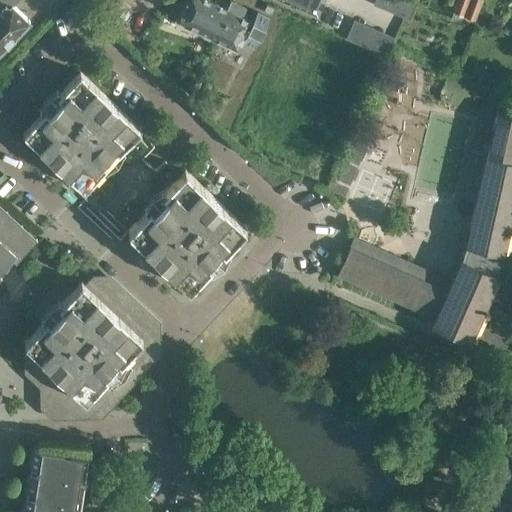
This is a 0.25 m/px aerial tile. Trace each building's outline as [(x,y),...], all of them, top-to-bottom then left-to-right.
[(0,0),(0,50),(29,21),(12,5),(16,0),(0,0)] [(83,0),(83,1),(117,31),(132,12),(116,0),(114,2),(111,0),(83,0)] [(177,21),(217,40),(231,11),(226,9),(207,0),(184,0),(183,4),(175,0),(167,17),(176,21),(177,21)] [(285,0),(316,14),(322,0),(285,0)] [(402,0),(375,0),(374,3),(409,17),(414,5),(402,0)] [(455,0),(452,11),(463,15),(468,0),(455,0)] [(468,0),(463,15),(475,19),(482,0),(468,0)] [(231,11),(217,40),(236,50),(240,42),(255,49),(269,19),(256,12),(251,22),(241,17),(245,9),(230,1),(226,9),(231,11)] [(392,36),(354,20),(347,37),(384,54),(392,36)] [(102,207),(190,288),(247,226),(186,169),(180,175),(165,161),(156,171),(142,158),(155,144),(146,136),(143,140),(137,134),(142,129),(80,71),(23,133),(89,194),(85,198),(99,211),(102,207)] [(498,274),(494,272),(501,251),(505,252),(511,218),(511,109),(496,108),(486,151),(485,151),(485,152),(470,148),(460,195),(475,199),(465,243),(466,243),(461,258),(450,283),(352,239),(337,273),(435,316),(432,324),(469,340),(473,333),(485,338),(506,348),(511,334),(511,316),(485,304),(498,274)] [(370,135),(352,127),(326,188),(344,196),(370,135)] [(0,268),(11,257),(15,260),(36,238),(0,204),(0,268)] [(22,341),(31,351),(26,357),(28,373),(42,385),(44,404),(52,412),(101,411),(155,353),(155,322),(107,277),(93,278),(86,286),(79,279),(22,341)] [(72,511),(81,454),(33,446),(22,511),(72,511)] [(492,468),(509,479),(511,473),(511,471),(495,462),(492,468)] [(509,479),(492,468),(489,474),(506,483),(509,479)] [(92,491),(90,504),(104,506),(106,493),(92,491)]
